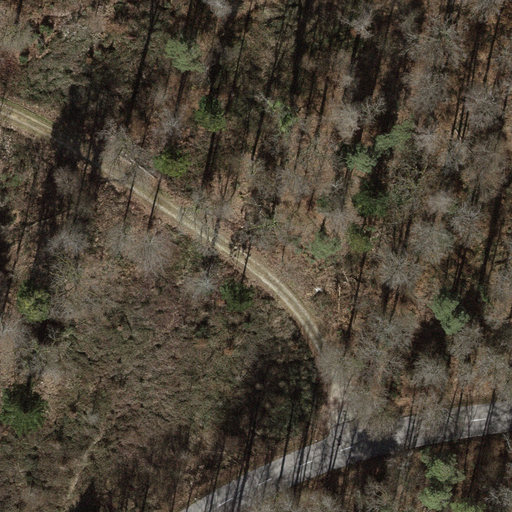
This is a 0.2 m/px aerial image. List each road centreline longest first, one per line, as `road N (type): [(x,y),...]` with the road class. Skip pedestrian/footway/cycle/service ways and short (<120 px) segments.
road 1 (track): [(0,108),(79,144),(308,279),(385,430)]
road 2 (tertiary): [(211,511),(385,430),(511,412)]
